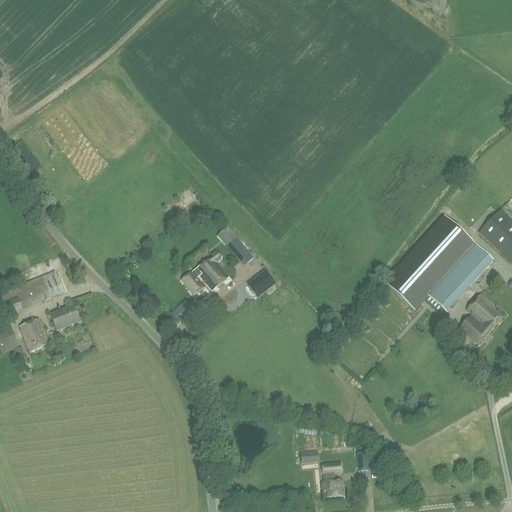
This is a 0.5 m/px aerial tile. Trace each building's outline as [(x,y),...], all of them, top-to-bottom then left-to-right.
[(511,221),(500,211),(479,234),(511,264),(511,221)] [(493,262),(444,218),(384,284),(415,312),(428,297),(446,313),(493,262)] [(244,267),(253,259),(227,228),(217,236),(244,267)] [(210,258),(195,271),(200,277),(212,292),(229,278),(217,263),(220,260),(222,256),(219,254),(215,252),(211,255),(210,258)] [(214,300),(225,313),(268,276),(257,263),(214,300)] [(193,298),(205,288),(198,279),(200,277),(195,271),(181,282),(193,298)] [(4,318),(51,299),(63,294),(55,273),(0,295),(0,315),(2,315),(4,318)] [(496,309),(481,296),(467,311),(482,325),(480,327),(470,318),(460,329),(479,345),(506,315),(497,308),(496,309)] [(185,302),(172,315),(178,321),(192,309),(185,302)] [(74,307),(50,316),(56,332),(80,323),(74,307)] [(19,328),(29,354),(49,346),(39,320),(19,328)] [(10,327),(0,331),(0,354),(18,348),(10,327)] [(49,336),(53,345),(58,343),(54,334),(49,336)] [(357,455),(358,473),(370,472),(369,454),(357,455)] [(341,464),(326,466),(322,466),(323,483),(322,483),(320,486),(321,492),(323,493),(327,493),(327,499),(343,497),(342,481),(335,482),(334,475),(341,474),(341,464)]
